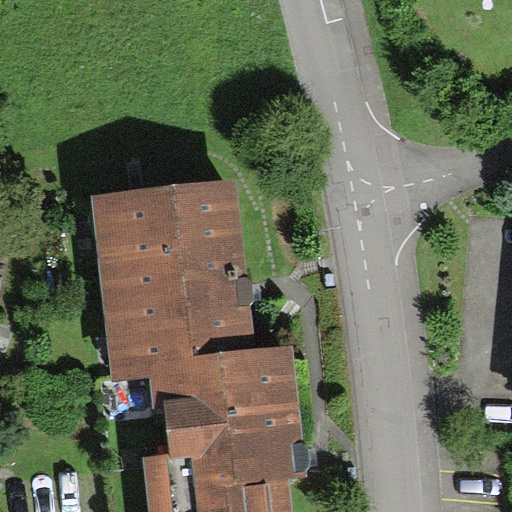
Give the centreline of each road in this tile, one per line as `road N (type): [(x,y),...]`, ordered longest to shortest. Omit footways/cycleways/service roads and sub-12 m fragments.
road 1 (residential): [(357,194),(385,358),(399,511)]
road 2 (residential): [(311,0),(357,194)]
road 3 (residential): [(511,152),(446,179),(357,194)]
